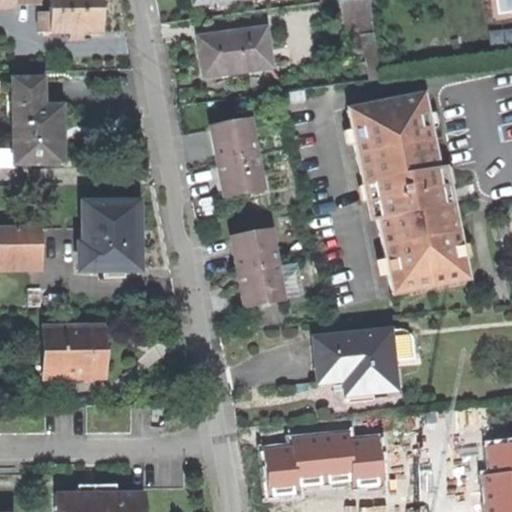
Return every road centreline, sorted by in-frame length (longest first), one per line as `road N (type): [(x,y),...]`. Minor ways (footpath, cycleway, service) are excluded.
road 1 (residential): [(233,511),(138,0)]
road 2 (residential): [(195,444),(0,448)]
